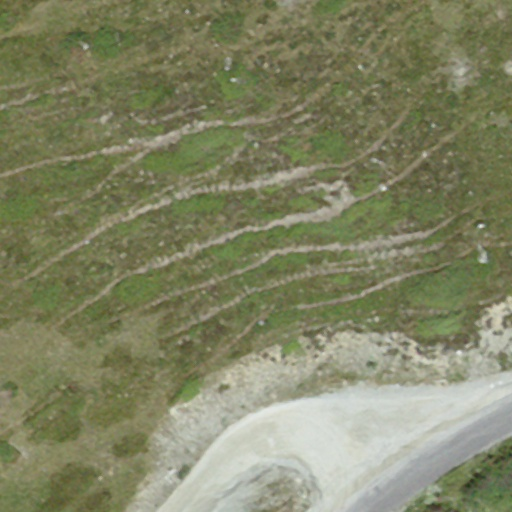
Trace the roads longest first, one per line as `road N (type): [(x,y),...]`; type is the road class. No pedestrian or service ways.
road 1 (track): [(168,511),(204,479),(291,439),(339,433),(434,462)]
road 2 (unclassified): [(511,412),(370,511)]
